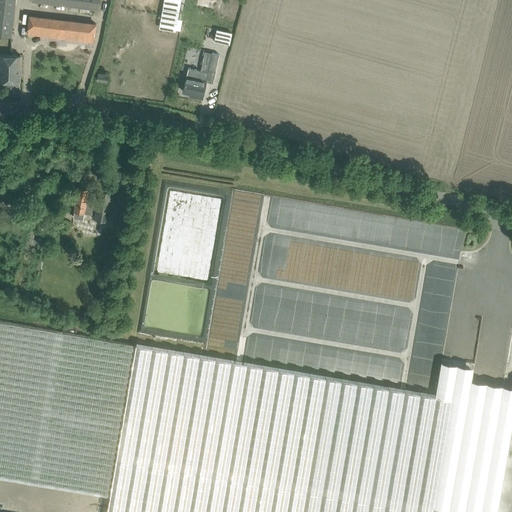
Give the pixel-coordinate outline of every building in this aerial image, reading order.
[(0,0),(0,35),(14,37),(18,0),(0,0)] [(32,0),(32,1),(97,10),(98,0),(32,0)] [(30,15),(28,35),(46,37),(52,38),(61,40),(62,38),(94,42),(94,35),(95,36),(96,23),(30,15)] [(213,48),(208,69),(216,71),(221,50),(213,48)] [(0,54),(0,80),(20,81),(21,55),(0,54)] [(188,67),(183,91),(195,94),(195,96),(202,98),(208,72),(188,67)] [(97,80),(107,81),(108,74),(98,72),(97,80)] [(74,211),(92,214),(95,198),(87,197),(89,189),(79,187),(74,211)] [(99,191),(94,219),(109,222),(114,193),(99,191)] [(0,321),(0,477),(110,496),(135,345),(0,321)] [(435,395),(325,377),(302,511),(496,511),(511,420),(511,388),(470,381),(472,371),(440,366),(435,395)]
